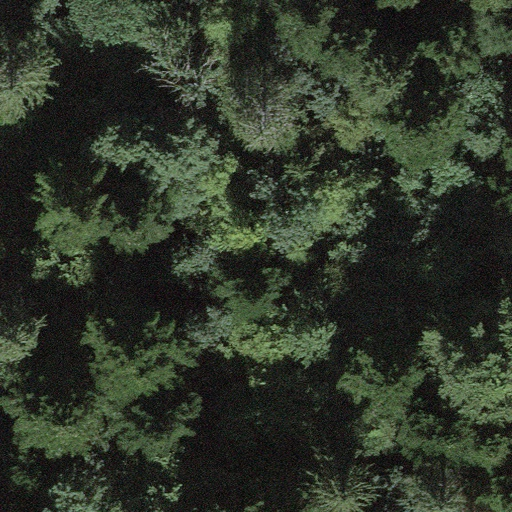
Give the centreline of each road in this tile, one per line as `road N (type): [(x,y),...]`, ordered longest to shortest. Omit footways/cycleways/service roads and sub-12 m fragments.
road 1 (track): [(0,169),(106,70),(199,0)]
road 2 (track): [(42,134),(76,16),(92,0)]
